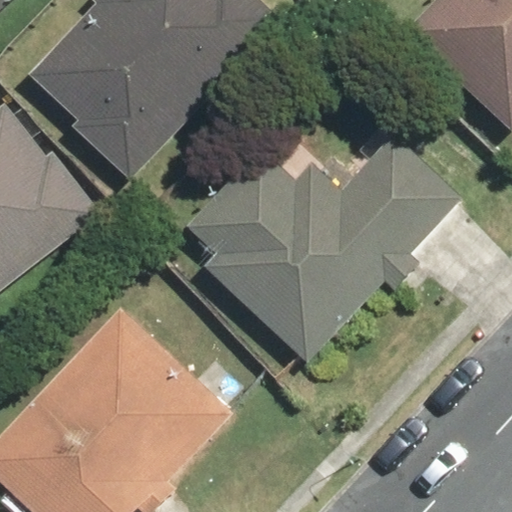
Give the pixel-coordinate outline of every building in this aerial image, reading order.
[(0,0),(0,11),(12,0),(0,0)] [(78,129),(131,181),(283,25),(257,0),(96,0),(28,71),(83,124),(78,129)] [(511,0),(439,0),(407,36),(511,130),(511,0)] [(0,295),(103,219),(55,155),(49,159),(12,110),(0,118),(0,295)] [(222,257),(209,269),(309,366),(388,286),(395,293),(423,265),(416,258),(469,204),(397,135),(340,193),(310,164),(294,180),(268,154),(194,229),(222,257)] [(131,311),(0,446),(0,481),(32,511),(149,511),(241,417),(131,311)]
